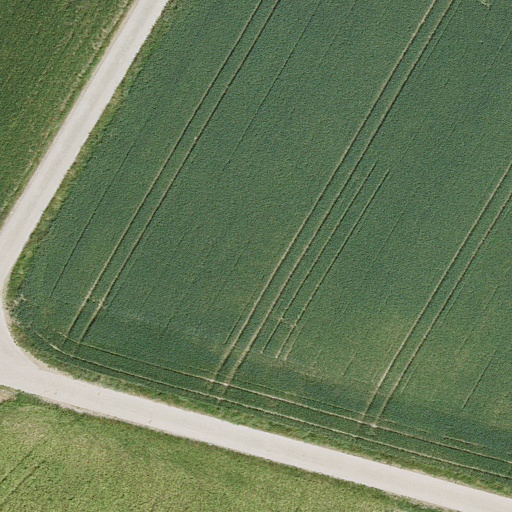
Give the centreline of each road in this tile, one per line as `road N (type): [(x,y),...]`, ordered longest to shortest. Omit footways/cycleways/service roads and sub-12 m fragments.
road 1 (track): [(0,368),(511,505)]
road 2 (track): [(153,0),(0,264)]
